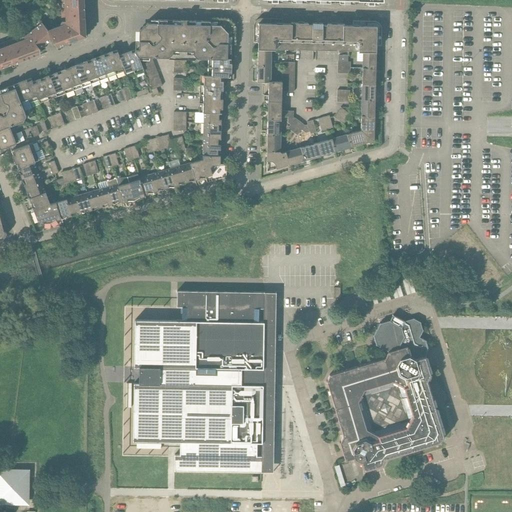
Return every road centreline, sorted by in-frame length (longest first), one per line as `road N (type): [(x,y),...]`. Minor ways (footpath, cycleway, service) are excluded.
road 1 (residential): [(243,184),(258,190),(394,146),(400,15)]
road 2 (residential): [(332,495),(42,489)]
road 3 (residential): [(28,241),(243,184)]
road 4 (residential): [(243,184),(246,0)]
road 5 (residential): [(332,495),(289,340)]
road 6 (residential): [(289,340),(425,302)]
